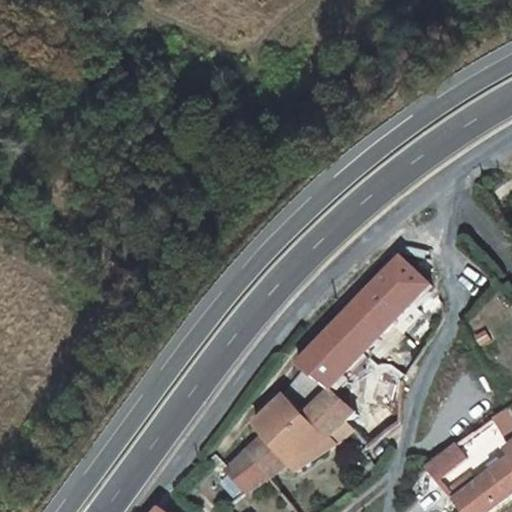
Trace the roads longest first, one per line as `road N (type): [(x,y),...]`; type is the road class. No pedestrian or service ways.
road 1 (secondary): [(511,63),(429,110),(285,219),(61,511)]
road 2 (secondary): [(106,511),(235,335),(316,245),(412,165)]
road 3 (residential): [(396,511),(420,382),(462,294),(412,165)]
